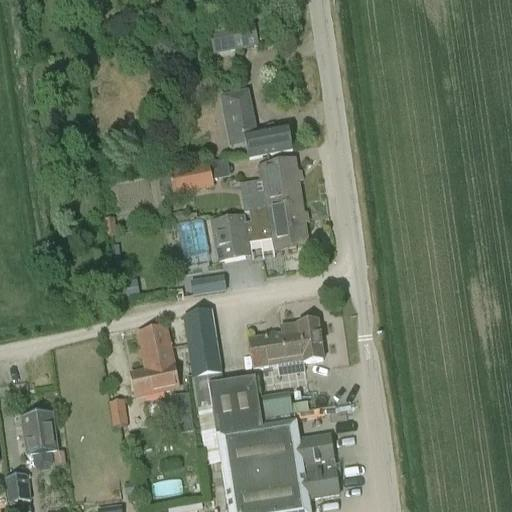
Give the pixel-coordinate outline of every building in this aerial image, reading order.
[(258,49),(257,43),(260,42),(257,25),(254,25),(209,34),(212,58),(258,49)] [(248,94),(221,99),(224,119),(230,118),(234,140),(243,138),(248,163),(292,154),(288,132),(257,138),(248,94)] [(265,197),(243,200),(245,215),(249,215),(267,212),(267,210),(301,204),(295,162),(260,168),(265,197)] [(209,168),(169,176),(173,197),(213,189),(209,168)] [(245,218),(209,224),(217,266),(252,259),(249,245),(273,241),(275,254),(308,249),(303,215),(301,204),(267,210),(267,212),(249,215),(251,226),(246,227),(245,218)] [(106,239),(116,237),(114,220),(104,221),(106,239)] [(136,281),(119,284),(122,301),(138,298),(136,281)] [(193,299),(205,297),(203,285),(191,287),(193,299)] [(220,379),(211,315),(183,319),(193,383),(220,379)] [(249,342),(250,346),(254,371),(303,364),(303,366),(323,363),(318,324),(280,330),(281,337),(249,342)] [(133,399),(151,395),(177,390),(172,370),(174,369),(166,331),(137,337),(141,353),(138,354),(139,362),(143,361),(145,375),(147,374),(148,380),(130,384),(133,399)] [(297,423),(276,427),(263,429),(255,381),(209,388),(228,511),(311,511),(310,502),(339,498),(330,439),(300,443),(297,423)] [(288,400),(262,404),(265,420),(291,416),(288,400)] [(108,407),(112,433),(127,431),(123,405),(108,407)] [(21,420),(27,459),(33,458),(34,469),(40,473),(47,472),(51,466),(50,455),(57,454),(51,416),(21,420)] [(27,478),(5,481),(9,506),(31,503),(27,478)]
